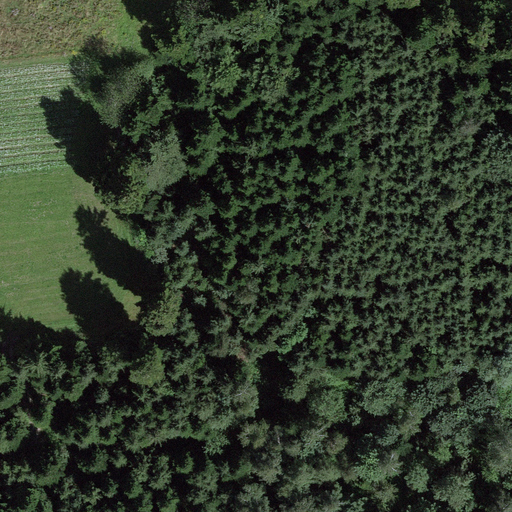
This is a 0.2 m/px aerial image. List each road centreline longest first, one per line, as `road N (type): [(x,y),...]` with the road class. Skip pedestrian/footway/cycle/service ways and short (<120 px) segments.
road 1 (track): [(0,451),(220,429),(364,381),(511,375)]
road 2 (track): [(511,418),(390,511)]
